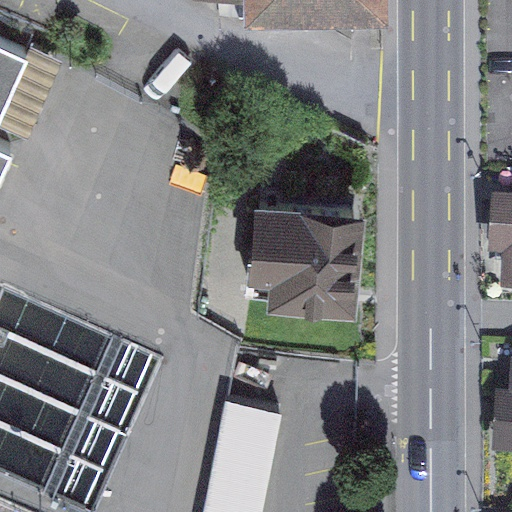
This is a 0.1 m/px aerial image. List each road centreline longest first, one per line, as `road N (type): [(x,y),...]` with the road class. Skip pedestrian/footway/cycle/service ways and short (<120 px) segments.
road 1 (residential): [(430,89),(330,85),(140,0)]
road 2 (primary): [(430,89),(429,310)]
road 3 (primary): [(429,310),(432,511)]
